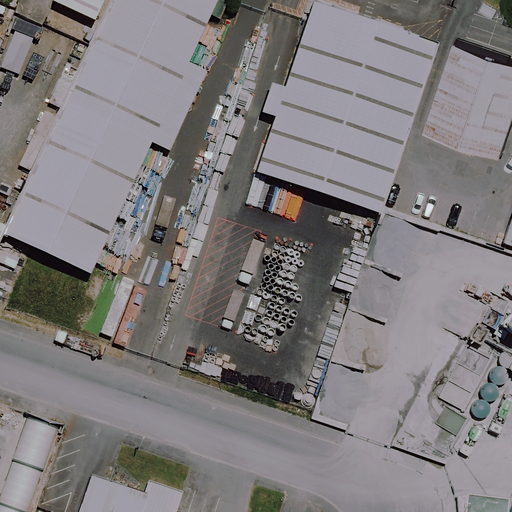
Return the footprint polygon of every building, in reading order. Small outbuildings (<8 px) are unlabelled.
[(117,0),(9,233),(96,273),(156,142),(174,150),(212,69),(193,60),(214,14),(222,17),(229,0),(117,0)] [(107,0),(57,0),(99,19),(107,0)] [(441,43),(318,2),(290,86),(275,81),(265,111),(279,116),(261,170),(384,211),(441,43)] [(511,142),(511,52),(464,37),(434,125),(509,150),(511,142)] [(0,243),(9,224),(0,219),(0,243)] [(147,492),(94,474),(80,511),(178,511),(186,491),(152,480),(147,492)]
